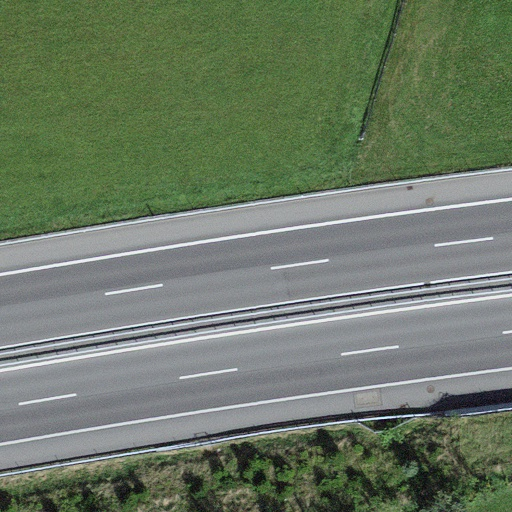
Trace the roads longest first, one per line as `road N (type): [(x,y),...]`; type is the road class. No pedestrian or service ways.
road 1 (motorway): [(0,408),(511,331)]
road 2 (motorway): [(511,237),(0,310)]
